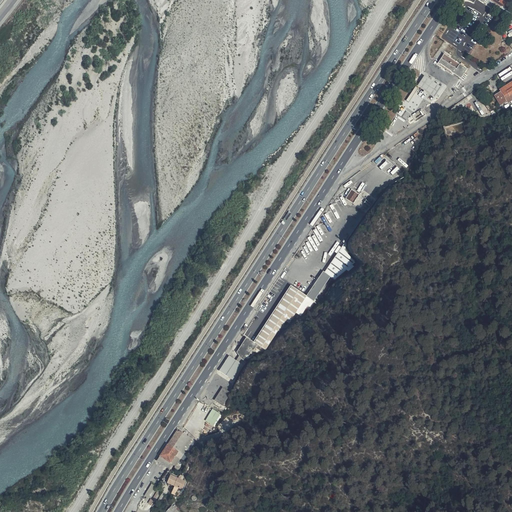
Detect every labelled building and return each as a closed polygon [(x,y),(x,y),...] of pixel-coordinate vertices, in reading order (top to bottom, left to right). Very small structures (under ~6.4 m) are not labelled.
[(466,69),(443,54),(437,64),(460,78),(466,69)] [(430,80),(423,76),(416,86),(423,91),(425,92),(433,98),(441,87),(432,82),(430,80)] [(511,83),(500,91),(501,93),(496,96),(501,104),(506,100),(508,102),(511,99),(511,83)] [(359,195),(352,191),(346,199),(353,203),(359,195)] [(339,248),(321,274),(328,278),(331,280),(353,265),(339,248)] [(306,296),(291,320),(293,322),(297,315),(298,316),(305,306),(308,307),(328,278),(321,274),(306,296)] [(259,310),(243,336),(247,338),(237,353),(238,355),(239,358),(244,360),(247,355),(248,356),(252,350),(254,351),(259,344),(260,345),(258,348),(262,351),(264,348),(276,330),(279,331),(286,321),(289,323),(291,320),(306,296),(291,286),(270,317),(259,310)] [(237,361),(235,360),(233,359),(230,357),(221,372),(227,376),(233,379),(243,365),(237,361)] [(223,405),(230,392),(222,388),(215,400),(223,405)] [(215,426),(222,414),(213,408),(206,420),(215,426)] [(157,461),(170,469),(173,464),(177,466),(193,440),(181,432),(177,432),(157,461)] [(193,440),(177,466),(180,468),(196,443),(193,440)] [(175,486),(178,479),(171,476),(168,483),(175,486)]
